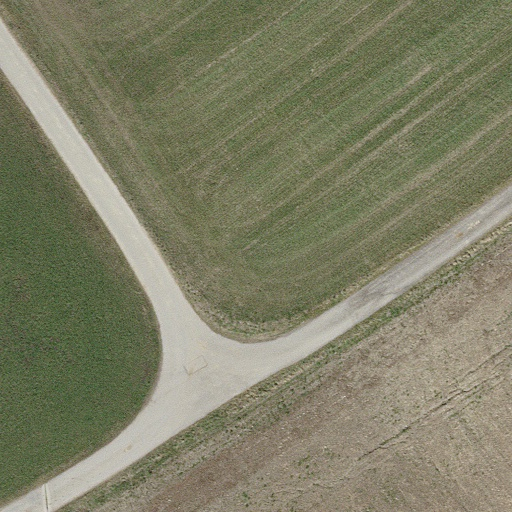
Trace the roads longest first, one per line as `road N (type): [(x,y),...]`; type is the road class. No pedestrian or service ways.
road 1 (track): [(228,387),(0,35)]
road 2 (track): [(511,196),(317,335),(228,387)]
road 3 (track): [(228,387),(17,511)]
